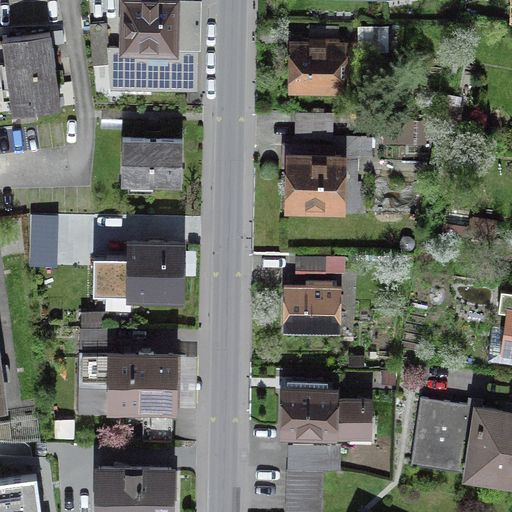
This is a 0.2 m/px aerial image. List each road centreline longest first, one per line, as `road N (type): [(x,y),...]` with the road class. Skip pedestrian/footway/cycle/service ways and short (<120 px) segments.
road 1 (tertiary): [(233,0),(220,511)]
road 2 (unknown): [(230,113),(90,113)]
